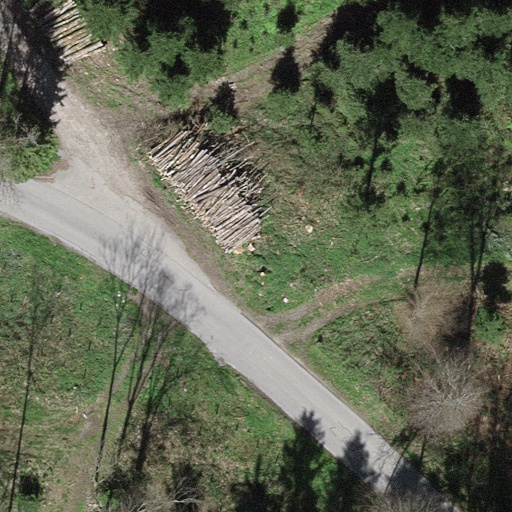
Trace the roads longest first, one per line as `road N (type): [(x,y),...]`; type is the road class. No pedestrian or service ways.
road 1 (unclassified): [(0,188),(170,284),(424,511)]
road 2 (track): [(0,11),(170,284)]
